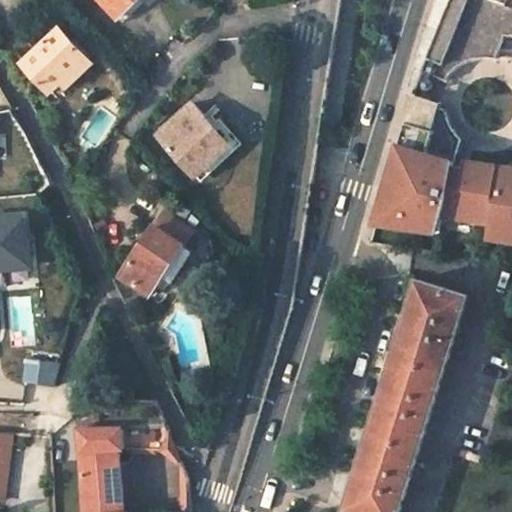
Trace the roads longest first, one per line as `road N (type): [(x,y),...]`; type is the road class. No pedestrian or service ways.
road 1 (secondary): [(254,511),(411,0)]
road 2 (unclassified): [(208,511),(265,315),(303,14)]
road 3 (unknown): [(388,276),(479,288),(507,314),(457,511)]
road 4 (residential): [(128,130),(221,23),(303,14)]
road 5 (residential): [(93,251),(190,443)]
road 6 (residential): [(0,70),(93,251)]
road 7 (residential): [(93,251),(58,395)]
